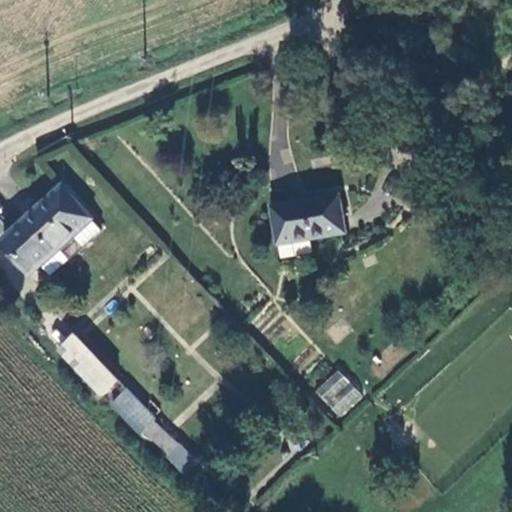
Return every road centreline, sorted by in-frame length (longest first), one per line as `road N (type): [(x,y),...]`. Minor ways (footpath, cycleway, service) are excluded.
road 1 (unclassified): [(0,150),(320,14)]
road 2 (track): [(320,14),(369,91),(511,254)]
